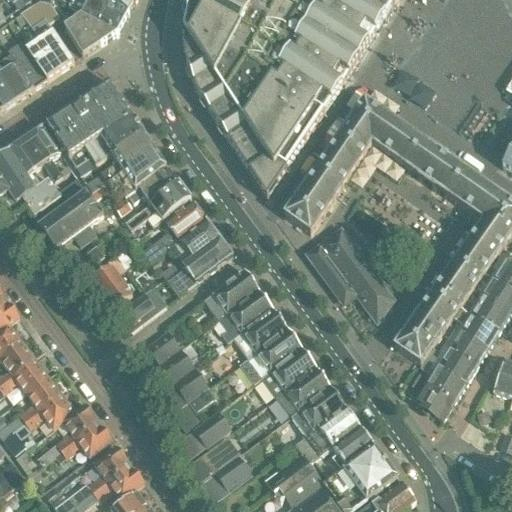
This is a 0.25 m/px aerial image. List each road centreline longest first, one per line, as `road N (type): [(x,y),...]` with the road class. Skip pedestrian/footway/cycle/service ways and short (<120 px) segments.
road 1 (tertiary): [(157,46),(167,110),(194,156),(356,374)]
road 2 (residential): [(0,141),(122,53),(157,46)]
road 3 (residential): [(89,381),(188,511)]
road 4 (residential): [(0,265),(89,381)]
road 5 (residential): [(447,442),(511,336)]
